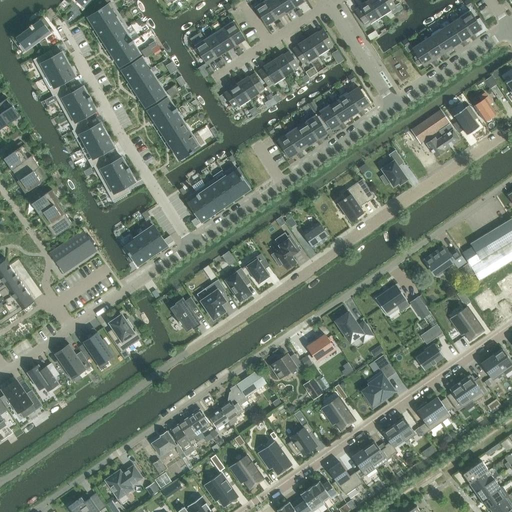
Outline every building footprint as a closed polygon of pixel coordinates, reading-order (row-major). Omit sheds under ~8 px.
[(71,0),(81,9),(90,0),(71,0)] [(285,12),(277,0),(265,0),(264,1),(276,18),(285,12)] [(295,6),(290,0),(277,0),(285,12),(295,6)] [(381,18),(370,0),(355,11),(364,26),(370,22),(371,24),(381,18)] [(396,5),(392,0),(371,0),(370,0),(381,18),(391,11),(390,9),(396,5)] [(276,18),(264,1),(254,7),(266,25),(276,18)] [(99,11),(88,18),(96,29),(119,14),(112,3),(102,9),(101,8),(98,10),(99,11)] [(471,12),(470,10),(460,16),(461,18),(471,34),(481,28),(471,12)] [(119,14),(96,29),(104,42),(127,27),(119,14)] [(461,18),(460,16),(459,17),(461,19),(451,25),(462,40),(471,34),(461,18)] [(31,28),(19,37),(27,49),(53,31),(44,19),(33,26),(32,25),(32,24),(30,26),(31,28)] [(234,20),(224,27),(235,45),(245,38),(234,20)] [(462,40),(451,25),(442,30),(441,28),(441,29),(442,31),(452,47),(462,40)] [(127,27),(104,42),(112,55),(134,41),(133,40),(132,41),(125,29),(128,27),(127,27)] [(235,45),(224,27),(214,33),(225,51),(235,45)] [(324,29),(308,39),(319,56),(329,50),(328,48),(334,44),(324,29)] [(442,31),(441,29),(431,35),(432,37),(442,53),(452,47),(442,31)] [(378,35),(375,31),(370,34),(373,39),(378,35)] [(225,51),(214,33),(204,39),(216,57),(225,51)] [(432,37),(431,35),(432,37),(423,43),(433,59),(442,53),(432,37)] [(216,57),(204,39),(194,45),(206,63),(216,57)] [(319,56),(308,39),(293,49),(302,64),(318,54),(319,56)] [(46,40),(39,43),(45,50),(49,47),(46,40)] [(134,41),(112,55),(120,66),(137,55),(140,53),(133,43),(134,42),(134,41)] [(433,59),(423,43),(413,49),(423,65),(433,59)] [(289,51),(274,61),(283,76),(299,66),(289,51)] [(48,52),(34,60),(43,78),(69,64),(62,52),(54,57),(51,58),(48,52)] [(142,57),(122,70),(130,82),(150,69),(142,57)] [(283,76),(274,61),(258,71),(268,86),(273,83),(275,85),(284,79),(283,77),(283,76)] [(69,64),(43,78),(44,78),(48,76),(51,82),(54,87),(49,89),(53,96),(68,87),(67,88),(64,82),(76,76),(69,64)] [(150,69),(130,82),(138,95),(158,82),(150,69)] [(265,88),(255,73),(239,83),(250,100),(251,100),(249,98),(265,88)] [(496,91),(489,80),(484,84),(491,94),(496,91)] [(158,82),(138,95),(145,107),(166,94),(158,82)] [(250,100),(239,83),(224,93),(233,108),(239,105),(240,107),(250,100)] [(68,87),(53,96),(55,95),(65,112),(91,98),(90,96),(89,97),(83,87),(72,93),(68,87)] [(349,94),(359,110),(369,104),(359,88),(349,94)] [(474,106),(485,122),(486,121),(489,122),(491,120),(492,118),(491,117),(496,114),(490,105),(492,103),(485,93),(479,97),(481,101),(474,106)] [(340,100),(350,116),(359,110),(349,94),(340,100)] [(0,112),(8,124),(19,116),(7,98),(0,102),(0,112)] [(91,98),(65,112),(74,130),(72,131),(88,123),(85,117),(96,110),(91,100),(92,100),(91,98)] [(168,98),(148,111),(156,123),(177,109),(176,108),(175,108),(168,98)] [(329,104),(329,105),(340,122),(350,116),(340,100),(330,106),(329,104)] [(329,105),(319,111),(330,129),(340,122),(329,105)] [(465,107),(454,115),(467,135),(479,126),(474,120),(478,118),(469,105),(466,108),(465,107)] [(177,109),(156,123),(164,135),(184,122),(177,111),(178,110),(177,109)] [(443,150),(452,144),(460,139),(453,129),(454,129),(450,123),(441,110),(411,130),(418,140),(421,142),(439,130),(439,131),(442,136),(436,140),(434,138),(427,143),(436,157),(444,151),(443,150)] [(316,114),(306,121),(317,139),(327,132),(316,114)] [(297,127),(296,127),(308,145),(317,139),(306,121),(307,123),(298,129),(297,127)] [(184,122),(164,135),(172,148),(192,135),(184,122)] [(88,123),(72,131),(76,138),(80,135),(86,147),(108,135),(101,123),(90,129),(87,124),(88,123)] [(296,127),(287,133),(298,151),(308,145),(296,127)] [(288,135),(278,142),(288,157),(298,151),(287,133),(286,133),(288,135)] [(108,135),(86,147),(93,158),(88,160),(92,167),(107,158),(106,159),(103,153),(114,147),(108,135)] [(192,135),(172,148),(179,160),(189,153),(190,154),(193,152),(193,151),(200,147),(192,135)] [(24,144),(4,158),(12,169),(32,156),(24,144)] [(405,162),(396,150),(390,155),(394,161),(383,169),(395,186),(400,183),(401,184),(408,180),(399,166),(405,162)] [(32,156),(12,169),(19,180),(17,181),(17,182),(39,167),(32,156)] [(107,158),(92,167),(94,166),(103,183),(130,169),(129,167),(128,168),(122,158),(111,164),(107,158)] [(365,164),(359,168),(363,173),(368,170),(365,164)] [(234,166),(224,173),(226,176),(240,196),(249,189),(234,166)] [(36,186),(45,179),(38,168),(40,167),(39,167),(17,182),(20,187),(25,193),(30,190),(32,192),(38,188),(36,186)] [(130,169),(103,183),(113,202),(127,194),(124,188),(127,186),(135,181),(130,171),(131,171),(130,169)] [(217,178),(215,179),(217,182),(230,202),(240,196),(226,176),(224,173),(226,176),(219,181),(217,178)] [(58,178),(54,181),(58,186),(61,184),(63,183),(59,178),(58,178)] [(215,179),(205,185),(207,188),(221,208),(230,202),(217,182),(215,179)] [(344,199),(338,203),(350,221),(364,212),(360,207),(366,202),(367,203),(375,197),(363,179),(347,190),(350,195),(346,198),(345,197),(343,199),(344,199)] [(205,185),(196,192),(197,194),(211,215),(221,208),(207,188),(205,185)] [(32,203),(39,214),(41,213),(60,201),(52,189),(32,203)] [(196,192),(186,199),(188,202),(198,217),(202,222),(211,215),(197,194),(196,192)] [(47,225),(65,213),(58,203),(60,201),(39,214),(47,225)] [(321,218),(315,210),(310,214),(315,222),(321,218)] [(55,237),(73,224),(65,213),(47,225),(55,237)] [(285,223),(282,219),(281,217),(276,220),(278,222),(281,227),(285,223)] [(292,217),(287,220),(292,228),(297,224),(292,217)] [(470,243),(472,247),(462,253),(476,276),(479,281),(511,260),(511,219),(511,218),(470,243)] [(313,249),(329,238),(319,222),(303,232),(309,242),(308,242),(310,246),(311,245),(313,249)] [(153,225),(143,232),(157,252),(166,246),(167,245),(163,240),(153,225)] [(49,253),(61,270),(95,247),(83,230),(49,253)] [(143,232),(134,238),(148,258),(157,252),(143,232)] [(301,250),(290,235),(288,237),(285,233),(275,240),(281,249),(272,255),(280,266),(283,264),(287,269),(297,262),(295,260),(293,256),(301,250)] [(134,238),(124,245),(129,252),(128,252),(130,256),(131,255),(138,265),(148,258),(134,238)] [(434,253),(424,260),(435,275),(454,261),(458,267),(465,262),(456,250),(450,254),(445,248),(438,253),(439,253),(435,255),(434,253)] [(264,268),(269,264),(261,253),(245,264),(258,283),(269,276),(265,269),(264,268)] [(0,323),(9,318),(12,322),(19,318),(16,313),(23,308),(26,313),(33,308),(30,303),(34,300),(20,279),(10,265),(6,258),(1,261),(0,259),(0,323)] [(468,264),(460,270),(468,281),(476,276),(468,264)] [(243,282),(248,278),(241,269),(235,272),(236,273),(226,280),(240,301),(244,298),(246,299),(252,295),(246,286),(243,282)] [(488,288),(475,297),(487,315),(494,310),(492,308),(498,303),(496,301),(506,294),(511,301),(511,300),(511,276),(510,274),(498,282),(504,291),(494,298),(488,288)] [(226,290),(218,279),(205,289),(209,295),(201,301),(214,319),(225,311),(221,304),(226,301),(221,294),(226,290)] [(396,284),(376,299),(388,316),(399,309),(397,306),(406,299),(396,284)] [(462,291),(458,294),(466,306),(470,302),(462,291)] [(187,331),(192,327),(193,329),(201,324),(191,310),(197,306),(191,297),(185,301),(183,298),(175,303),(176,304),(170,308),(179,321),(178,321),(181,325),(182,324),(187,331)] [(418,297),(411,302),(422,319),(429,314),(418,297)] [(467,309),(454,319),(469,340),(482,331),(467,309)] [(337,322),(336,322),(350,342),(351,340),(352,341),(353,341),(353,340),(360,335),(365,341),(373,336),(364,322),(358,326),(358,325),(357,325),(354,321),(355,321),(349,313),(348,314),(347,313),(346,314),(337,320),(336,320),(337,322)] [(111,336),(122,351),(136,341),(132,335),(134,333),(131,329),(133,327),(127,319),(125,321),(121,315),(120,316),(119,315),(111,321),(112,322),(110,323),(116,332),(111,336)] [(436,325),(426,332),(432,340),(442,333),(436,325)] [(98,343),(103,340),(97,332),(82,342),(99,366),(107,361),(114,356),(107,346),(102,349),(98,343)] [(325,335),(317,340),(318,341),(308,348),(317,361),(328,353),(328,352),(334,348),(325,335)] [(425,351),(415,358),(424,370),(432,365),(433,366),(433,365),(435,363),(436,363),(436,362),(444,357),(434,343),(424,350),(425,351)] [(90,364),(84,355),(79,359),(76,354),(69,344),(69,346),(56,355),(55,353),(54,354),(72,380),(72,379),(71,377),(90,364)] [(511,362),(502,349),(491,357),(504,375),(511,369),(511,362)] [(287,354),(271,365),(280,379),(293,370),(294,369),(297,373),(304,368),(296,356),(291,360),(289,358),(289,357),(287,354)] [(307,355),(301,359),(306,367),(312,363),(307,355)] [(371,386),(363,391),(369,400),(368,401),(373,407),(382,400),(381,399),(394,391),(386,379),(396,373),(383,355),(374,361),(380,371),(376,375),(367,381),(371,386)] [(504,375),(491,357),(481,364),(493,380),(502,373),(504,375)] [(54,378),(59,374),(52,363),(42,370),(38,365),(27,372),(39,390),(44,386),(48,391),(59,384),(54,378)] [(229,392),(231,395),(230,399),(240,413),(243,411),(239,406),(241,405),(248,400),(246,397),(266,383),(257,370),(230,389),(232,391),(230,392),(229,392)] [(474,381),(470,374),(459,382),(474,402),(489,392),(479,378),(474,381)] [(313,378),(307,382),(317,397),(323,393),(313,378)] [(42,405),(32,391),(26,395),(16,380),(1,390),(18,413),(31,404),(35,410),(42,405)] [(474,402),(459,382),(449,389),(452,392),(447,396),(457,411),(472,401),(474,403),(474,402)] [(338,384),(334,387),(341,397),(345,394),(338,384)] [(452,408),(446,398),(441,401),(438,397),(428,404),(426,402),(440,423),(451,416),(448,411),(452,408)] [(339,398),(325,408),(336,423),(341,429),(354,420),(339,398)] [(230,399),(228,400),(229,402),(220,408),(228,421),(231,425),(236,422),(236,419),(235,417),(240,413),(230,399)] [(440,423),(426,402),(416,409),(425,423),(419,427),(424,434),(440,423)] [(220,409),(208,416),(217,429),(218,428),(219,431),(224,427),(223,425),(228,421),(220,408),(220,409)] [(202,433),(207,429),(204,425),(209,422),(200,409),(199,410),(197,409),(194,411),(194,413),(185,419),(200,441),(205,437),(202,433)] [(405,441),(416,434),(413,431),(404,417),(394,425),(405,441)] [(190,441),(195,438),(198,442),(200,441),(185,419),(178,424),(190,442),(190,441)] [(309,434),(313,431),(307,423),(302,426),(304,428),(290,437),(292,440),(287,444),(296,456),(301,453),(303,456),(317,446),(309,434)] [(170,429),(179,442),(184,450),(192,445),(190,442),(178,424),(170,429)] [(405,441),(394,425),(383,432),(389,442),(385,446),(386,447),(385,447),(392,457),(392,456),(392,455),(397,452),(393,447),(404,440),(405,442),(405,441)] [(419,427),(415,430),(420,437),(424,434),(419,427)] [(159,438),(151,443),(163,460),(173,453),(170,450),(174,447),(180,456),(184,453),(184,452),(178,444),(176,445),(167,432),(160,436),(161,437),(159,438)] [(239,436),(235,439),(240,446),(244,443),(239,436)] [(376,468),(392,457),(385,447),(381,450),(374,441),(363,449),(376,468)] [(276,443),(262,452),(273,467),(277,474),(291,464),(276,443)] [(217,444),(212,447),(215,452),(220,448),(217,444)] [(498,444),(490,449),(492,453),(501,447),(498,444)] [(193,446),(184,452),(184,453),(186,456),(196,450),(193,446)] [(376,468),(363,449),(352,457),(360,469),(355,472),(363,483),(360,479),(376,468)] [(215,455),(210,458),(214,463),(219,460),(215,455)] [(263,479),(247,457),(234,466),(244,482),(249,488),(263,479)] [(159,459),(153,463),(160,474),(166,470),(159,459)] [(469,483),(488,470),(482,461),(466,472),(463,474),(464,475),(469,483)] [(363,483),(355,472),(350,476),(340,462),(329,470),(346,495),(363,483)] [(107,479),(105,480),(118,499),(133,489),(131,486),(142,478),(134,466),(122,473),(120,470),(113,475),(111,476),(109,476),(108,478),(107,479)] [(476,492),(494,479),(488,470),(469,483),(476,492)] [(222,475),(208,484),(219,499),(224,506),(237,496),(222,475)] [(499,489),(501,488),(494,479),(476,492),(482,500),(498,489),(499,489)] [(337,494),(328,481),(322,485),(321,483),(320,481),(312,486),(324,504),(325,503),(323,501),(328,498),(330,500),(337,494)] [(154,483),(147,487),(150,491),(149,492),(152,496),(160,491),(154,483)] [(312,511),(324,504),(312,486),(300,494),(302,496),(304,500),(299,504),(304,511),(312,511)] [(165,489),(162,491),(166,498),(170,495),(165,489)] [(490,508),(505,498),(499,489),(498,489),(482,500),(488,510),(490,508)] [(212,511),(211,510),(206,503),(202,497),(202,496),(188,506),(189,506),(190,508),(187,510),(184,507),(178,511),(179,511),(212,511)] [(82,497),(68,507),(72,511),(100,511),(90,498),(85,502),(82,497)] [(492,511),(502,511),(511,507),(505,498),(490,508),(492,511)] [(352,500),(347,503),(351,510),(356,506),(352,500)] [(304,511),(299,504),(293,508),(291,504),(289,502),(277,510),(278,511),(304,511)] [(347,503),(343,506),(346,511),(347,511),(351,509),(347,503)]
